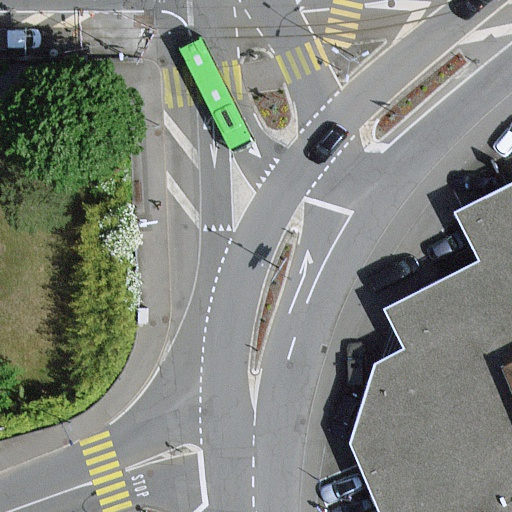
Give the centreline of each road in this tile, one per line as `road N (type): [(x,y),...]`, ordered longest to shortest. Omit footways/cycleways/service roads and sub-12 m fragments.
road 1 (secondary): [(286,401),(353,242),(432,134)]
road 2 (residential): [(10,511),(185,450),(253,459)]
road 3 (tertiary): [(216,82),(217,252),(233,328)]
road 4 (tertiary): [(286,401),(287,322),(328,185)]
road 5 (secondary): [(482,0),(327,134)]
road 6 (tertiary): [(327,134),(287,32),(246,0)]
road 7 (secondary): [(288,178),(260,228),(233,328)]
road 8 (secondary): [(233,328),(232,397),(253,459)]
road 9 (tertiary): [(216,82),(254,154),(288,178)]
road 10 (tertiary): [(328,185),(390,173),(432,134)]
